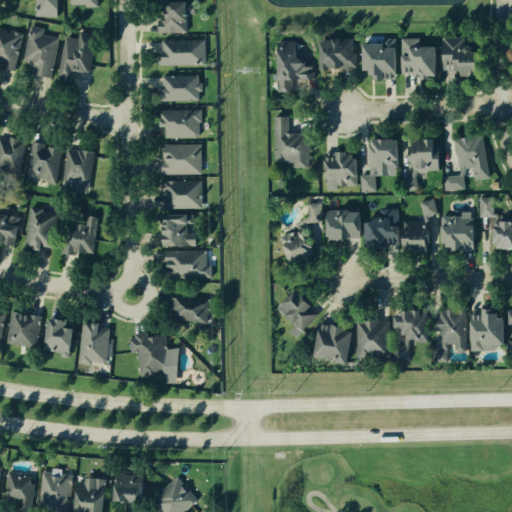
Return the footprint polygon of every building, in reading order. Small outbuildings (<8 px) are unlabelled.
[(38,0),(38,17),(61,18),(61,0),(38,0)] [(161,35),(190,34),(189,3),(168,3),(169,21),(161,21),(161,35)] [(60,38),(44,35),(45,29),(31,26),(24,62),(34,64),(32,75),(53,79),(60,38)] [(0,64),(19,66),(21,33),(0,31),(0,64)] [(95,35),(80,32),(79,40),(65,39),(59,81),(71,83),(72,72),(90,75),(95,35)] [(445,72),(465,72),(465,79),(484,79),(484,50),(468,50),(468,38),(445,38),(445,72)] [(368,72),(373,72),(373,81),(400,81),(399,39),(386,40),(386,45),(367,46),(368,72)] [(404,78),(431,78),(431,77),(441,77),(440,48),(422,48),(422,39),(404,39),(404,78)] [(358,70),(357,40),(324,41),(325,71),(358,70)] [(162,66),(207,66),(206,41),(162,42),(162,66)] [(284,93),(292,92),(291,84),(314,82),(313,67),(305,68),(302,42),(278,45),(284,93)] [(201,76),(162,77),(163,102),(202,101),(201,76)] [(163,139),(202,138),(202,111),(163,111),(163,139)] [(275,118),(277,162),(296,162),(296,169),(311,169),(310,134),(290,135),(290,118),(275,118)] [(487,178),(482,136),(451,140),(456,176),(441,177),(443,192),(464,189),(462,172),(470,171),(471,180),(487,178)] [(0,172),(22,173),(23,139),(0,139),(0,172)] [(358,193),(374,192),(374,177),(395,176),(393,139),(363,140),(365,175),(357,176),(358,193)] [(401,140),(401,162),(403,162),(403,190),(415,190),(415,172),(435,172),(435,140),(401,140)] [(62,149),(46,147),(47,144),(31,143),(27,181),(48,183),(48,184),(58,185),(62,149)] [(163,175),(203,176),(203,146),(164,145),(163,175)] [(66,150),(77,152),(77,151),(80,151),(81,150),(94,152),(88,193),(61,189),(66,150)] [(355,160),(347,160),(346,153),(330,153),(330,158),(317,158),(318,178),(322,178),(323,189),(355,188),(355,160)] [(203,209),(203,182),(165,182),(166,210),(203,209)] [(476,218),(488,219),(487,250),(511,250),(511,214),(491,214),(492,199),(476,198),(476,218)] [(418,201),(419,218),(434,217),(433,200),(418,201)] [(322,222),(307,223),(307,203),(321,203),(322,222)] [(56,250),(57,212),(29,211),(28,249),(56,250)] [(0,242),(18,245),(23,217),(0,213),(0,242)] [(438,214),(439,226),(436,226),(436,250),(471,250),(470,213),(438,214)] [(190,214),(166,215),(167,247),(198,246),(197,233),(191,233),(190,214)] [(95,255),(99,217),(87,216),(86,224),(75,223),(73,240),(65,240),(64,252),(95,255)] [(297,243),(294,234),(281,238),(282,243),(277,245),(283,264),(313,255),(308,239),(297,243)] [(208,250),(168,251),(169,279),(213,278),(213,265),(208,265),(208,250)] [(206,325),(214,303),(178,290),(170,312),(206,325)] [(292,326),(287,333),(295,339),(315,311),(287,291),(272,312),(292,326)] [(0,346),(1,347),(9,311),(0,309),(0,346)] [(502,326),(507,326),(507,342),(511,342),(511,309),(502,309),(502,326)] [(354,321),(354,359),(392,359),(392,361),(408,361),(408,343),(422,343),(422,311),(388,311),(388,321),(354,321)] [(467,351),(493,352),(493,344),(499,344),(500,319),(491,319),(491,314),(476,314),(476,312),(433,311),(432,349),(430,349),(430,363),(445,364),(446,352),(462,353),(462,342),(467,342),(467,351)] [(9,345),(39,349),(42,315),(12,312),(9,345)] [(71,319),(51,319),(50,349),(61,349),(61,358),(74,358),(75,327),(70,327),(71,319)] [(109,364),(111,329),(103,328),(104,324),(83,322),(81,363),(109,364)] [(309,359),(342,363),(346,330),(312,326),(309,359)] [(142,376),(165,374),(166,384),(183,382),(179,349),(169,350),(167,335),(149,337),(149,334),(130,336),(133,353),(139,352),(142,376)] [(73,475),(64,474),(64,469),(51,468),(51,472),(42,472),(41,509),(72,510),(73,475)] [(33,508),(36,475),(9,473),(6,506),(33,508)] [(118,506),(145,507),(146,476),(119,476),(118,506)] [(182,477),(154,495),(165,511),(184,511),(198,503),(182,477)] [(108,511),(108,480),(80,479),(79,511),(108,511)]
